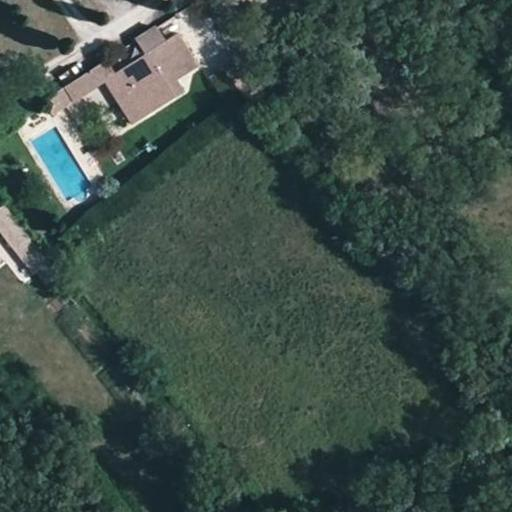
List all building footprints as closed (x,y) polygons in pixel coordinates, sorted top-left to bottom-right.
[(154,29),(134,42),(145,59),(120,75),(149,119),(188,94),(180,82),(196,72),(175,39),(165,46),(154,29)] [(234,54),(212,70),(240,109),(262,93),(234,54)] [(87,70),(62,87),(73,103),(107,81),(119,73),(108,57),(87,70)] [(119,73),(107,81),(137,127),(149,119),(120,75),(119,73)] [(62,87),(48,96),(59,113),(73,103),(62,87)] [(0,206),(0,237),(31,274),(49,259),(3,204),(0,206)]
